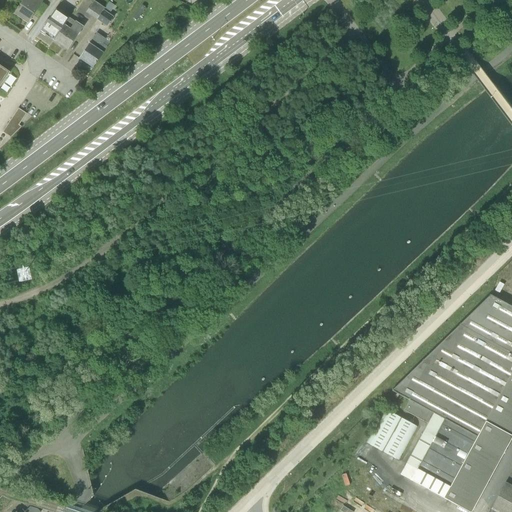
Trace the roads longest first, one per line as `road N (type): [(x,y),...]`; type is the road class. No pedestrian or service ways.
road 1 (unclassified): [(355,31),(395,85),(0,491)]
road 2 (track): [(199,511),(226,460),(511,183)]
road 3 (unclassified): [(355,31),(88,265),(0,302)]
road 4 (unclassified): [(242,506),(511,244)]
road 5 (primary): [(0,219),(299,0)]
road 6 (primary): [(247,0),(0,186)]
